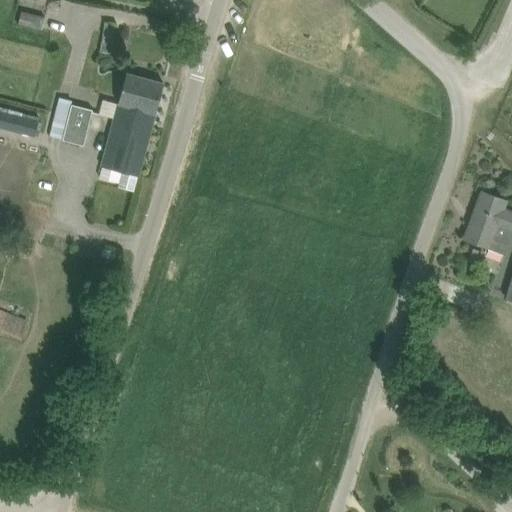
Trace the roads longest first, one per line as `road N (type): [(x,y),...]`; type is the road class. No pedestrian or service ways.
road 1 (unclassified): [(67,495),(222,0)]
road 2 (unclassified): [(380,385),(465,115),(455,83),(367,0)]
road 3 (unclassified): [(511,508),(380,385)]
road 4 (unclassified): [(340,511),(380,385)]
